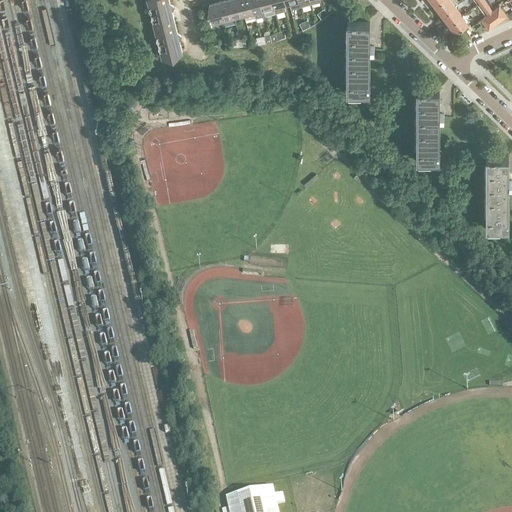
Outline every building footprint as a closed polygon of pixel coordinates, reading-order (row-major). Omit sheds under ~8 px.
[(147,0),(150,7),(149,9),(149,10),(151,11),(152,16),(151,17),(151,19),(153,20),(157,37),(156,38),(157,40),(158,41),(159,45),(159,47),(159,48),(160,49),(162,58),(183,53),(180,41),(182,37),(178,35),(172,12),(174,8),(171,5),(169,0),(147,0)] [(229,0),(224,0),(220,1),(224,20),(226,26),(236,23),(234,17),(229,0)] [(229,0),(234,17),(244,15),(240,0),(229,0)] [(250,0),(240,0),(244,15),(246,21),(256,18),(250,0)] [(251,0),(254,12),(264,10),(261,0),(251,0)] [(261,0),(264,10),(266,16),(276,13),(272,0),(261,0)] [(286,11),(282,0),(272,0),(274,7),(276,13),(286,11)] [(299,0),(288,0),(291,9),(301,7),(299,0)] [(451,0),(443,0),(435,6),(443,16),(456,6),(451,0)] [(214,22),(224,20),(220,1),(209,4),(214,22)] [(484,9),(489,6),(485,1),(480,5),(484,9)] [(499,5),(494,9),(502,19),(507,15),(499,5)] [(463,16),(459,10),(456,6),(443,16),(450,26),(463,16)] [(489,6),(484,9),(487,14),(492,11),(492,10),(489,6)] [(478,9),(478,8),(476,7),(473,9),(481,19),(485,16),(486,15),(480,7),(478,9)] [(500,21),(492,11),(487,14),(495,24),(500,21)] [(455,32),(468,22),(471,19),(467,13),(463,16),(450,26),(455,32)] [(485,16),(481,19),(481,21),(488,29),(493,26),(485,16)] [(370,21),(347,21),(348,85),(348,93),(370,92),(371,84),(368,84),(367,49),(371,49),(371,48),(375,48),(375,44),(374,44),(371,38),(367,38),(367,24),(370,24),(370,21)] [(272,42),(282,38),(280,34),(280,31),(270,34),(272,41),(272,42)] [(237,46),(242,46),(241,41),(240,42),(239,39),(236,39),(230,40),(231,47),(237,46)] [(440,89),(417,89),(417,160),(440,160),(440,151),(437,151),(437,117),(440,117),(440,116),(445,116),(445,112),(444,112),(440,105),(437,105),(437,91),(440,91),(440,89)] [(509,156),(486,156),(486,227),(509,227),(509,219),(506,219),(506,184),(509,184),(509,183),(511,182),(511,177),(509,173),(506,173),(506,159),(509,159),(509,156)] [(145,160),(142,160),(146,181),(150,180),(145,160)] [(316,174),(304,184),(306,187),(319,177),(316,174)] [(357,175),(355,177),(364,186),(366,184),(357,175)] [(194,330),(189,331),(193,349),(198,348),(194,330)] [(273,488),(226,498),(229,511),(278,511),(277,505),(285,503),(283,494),(275,496),(273,488)]
